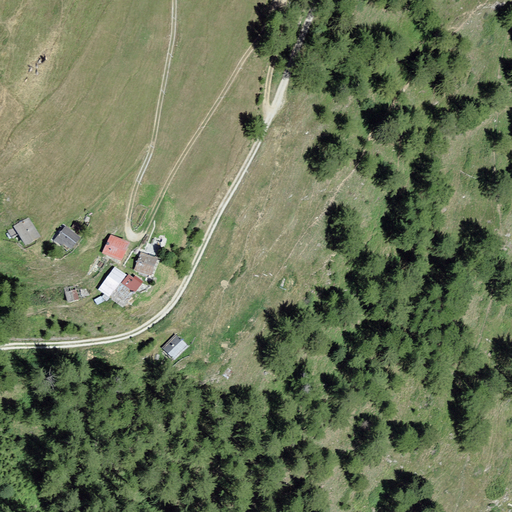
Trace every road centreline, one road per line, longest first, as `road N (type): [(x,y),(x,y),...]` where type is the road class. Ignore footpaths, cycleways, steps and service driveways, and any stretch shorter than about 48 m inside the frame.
road 1 (track): [(316,0),(267,119),(163,313),(110,339),(0,347)]
road 2 (track): [(268,34),(239,63),(133,238),(129,212),(152,144),(174,0)]
